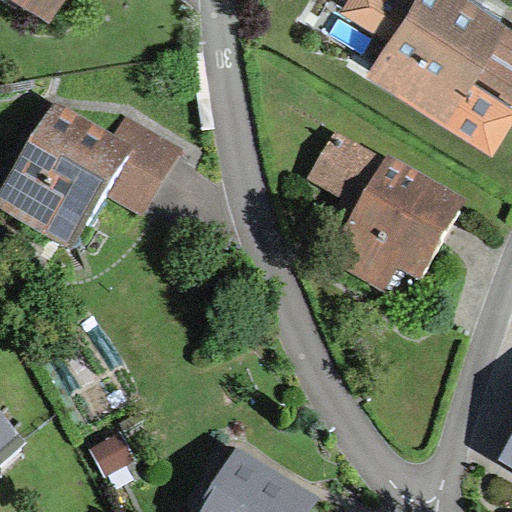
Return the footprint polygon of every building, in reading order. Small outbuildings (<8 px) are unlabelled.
[(511,75),(511,33),(457,0),(406,0),(368,63),(485,134),(504,102),(462,76),(475,53),(511,75)] [(129,169),(47,121),(0,200),(0,206),(67,245),(97,193),(135,216),(170,156),(146,142),(129,169)] [(401,301),(450,208),(332,147),(312,183),(365,210),(336,267),(401,301)] [(511,438),(498,461),(511,469),(511,438)] [(88,461),(97,481),(128,466),(118,447),(88,461)] [(204,511),(296,511),(298,511),(231,470),(204,511)]
